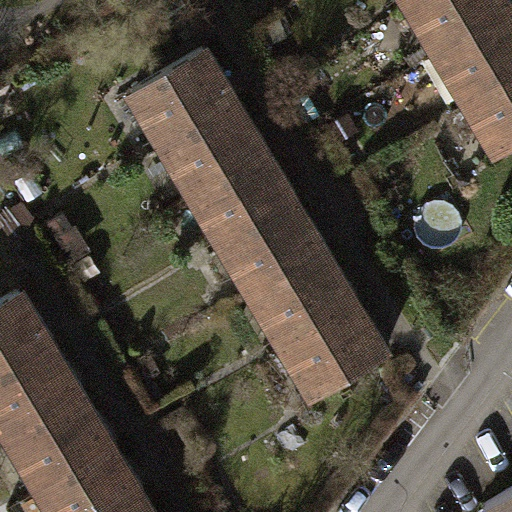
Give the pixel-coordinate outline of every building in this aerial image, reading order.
[(403,0),(431,46),(501,3),(499,0),(403,0)] [(462,96),(511,65),(511,20),(501,3),(431,46),(462,96)] [(154,136),(223,95),(192,44),(124,86),(154,136)] [(492,147),(511,135),(511,65),(462,96),(492,147)] [(185,187),(254,146),(223,95),(154,136),(185,187)] [(216,237),(284,196),(254,146),(185,187),(216,237)] [(247,288),(315,247),(284,196),(216,237),(247,288)] [(277,339),(346,297),(315,247),(247,288),(277,339)] [(0,362),(41,338),(10,287),(0,293),(0,362)] [(308,389),(377,348),(346,297),(277,339),(308,389)] [(0,430),(71,389),(41,338),(0,362),(0,430)] [(0,432),(30,482),(101,439),(71,389),(0,430),(0,432)] [(47,511),(94,511),(132,490),(101,439),(30,482),(47,511)] [(511,511),(511,479),(475,501),(481,511),(511,511)] [(145,511),(132,490),(94,511),(145,511)]
